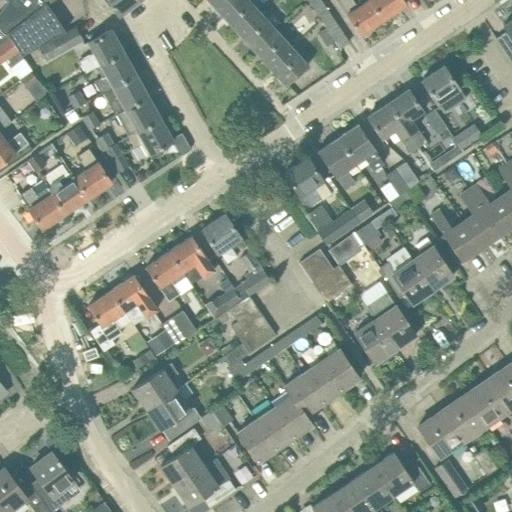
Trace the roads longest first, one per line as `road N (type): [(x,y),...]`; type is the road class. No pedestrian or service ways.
road 1 (residential): [(258,511),(511,311)]
road 2 (residential): [(466,10),(231,167)]
road 3 (residential): [(221,174),(72,278),(45,276)]
road 4 (residential): [(221,174),(143,28),(170,4)]
road 5 (residential): [(272,313),(300,285),(278,233),(231,167)]
road 6 (residential): [(145,511),(94,446),(75,400)]
road 7 (residential): [(75,400),(44,305),(45,276)]
